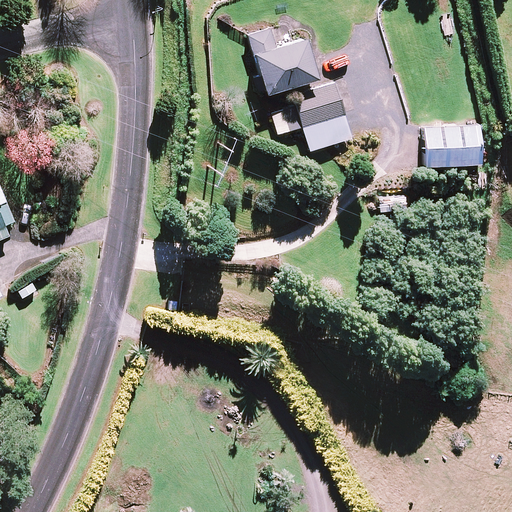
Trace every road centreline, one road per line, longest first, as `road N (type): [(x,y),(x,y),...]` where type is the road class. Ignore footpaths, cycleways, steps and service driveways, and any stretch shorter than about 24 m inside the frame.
road 1 (residential): [(31,511),(92,374),(117,273),(132,152),(131,18)]
road 2 (residential): [(0,48),(131,18)]
